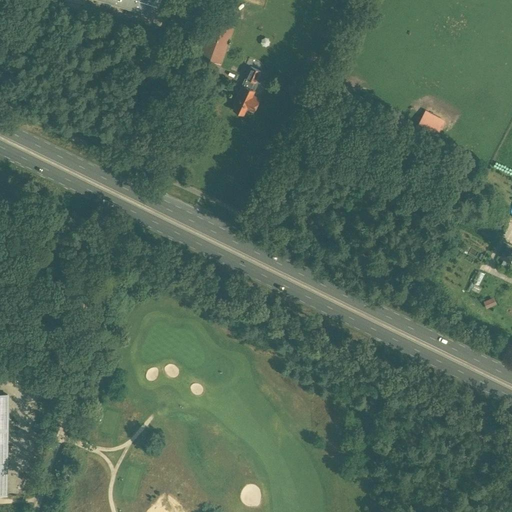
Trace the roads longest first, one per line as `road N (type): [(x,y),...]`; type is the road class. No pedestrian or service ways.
road 1 (primary): [(511,378),(0,127)]
road 2 (primary): [(0,147),(511,397)]
road 3 (unclassified): [(35,511),(107,286)]
road 4 (residential): [(140,160),(190,0)]
